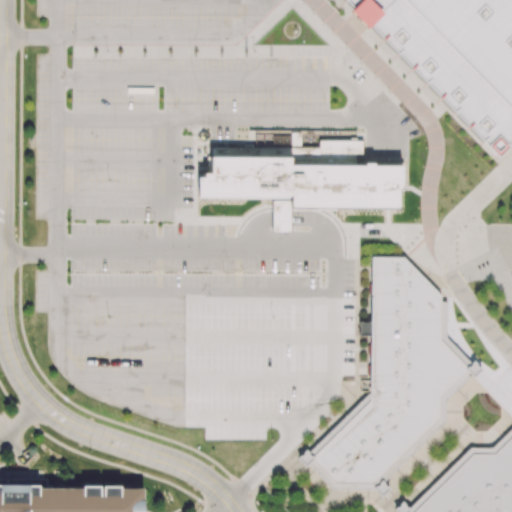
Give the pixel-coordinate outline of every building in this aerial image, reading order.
[(210,146),(210,155),(206,155),(206,173),(201,173),(201,177),(198,177),(198,198),(272,199),(287,199),(287,197),(290,197),(290,207),(397,208),(398,188),(401,188),(402,164),(365,163),(365,166),(355,166),(355,154),(362,154),(362,140),(318,140),(318,147),(300,147),(301,132),(291,132),(291,147),(210,146)] [(272,199),(272,232),(290,232),(290,207),(290,197),(287,197),(287,199),(272,199)] [(374,259),(372,393),(304,456),(334,491),(378,491),(385,499),(394,491),(387,483),(447,424),(448,402),(481,371),(449,338),(449,302),(406,259),(374,259)] [(472,449),(411,509),(405,502),(396,510),(398,511),(511,511),(511,430),(494,449),(472,449)] [(0,511),(0,478),(46,478),(46,488),(146,489),(146,511),(0,511)]
